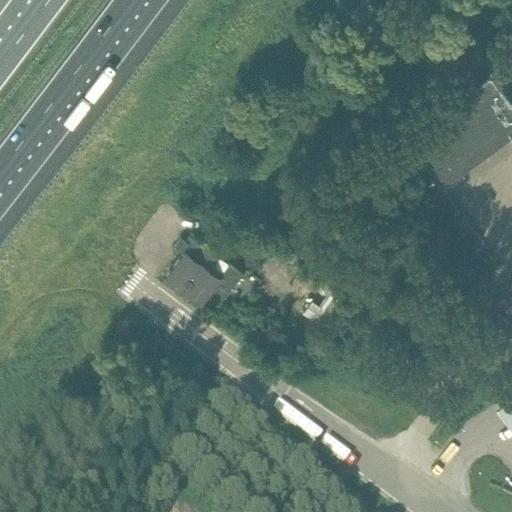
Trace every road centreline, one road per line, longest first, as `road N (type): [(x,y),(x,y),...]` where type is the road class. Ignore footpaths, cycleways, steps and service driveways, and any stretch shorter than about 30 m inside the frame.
road 1 (unclassified): [(126,280),(441,511)]
road 2 (motorway): [(0,166),(127,0)]
